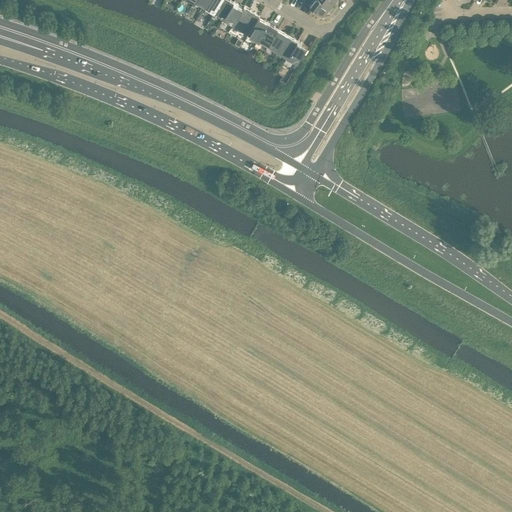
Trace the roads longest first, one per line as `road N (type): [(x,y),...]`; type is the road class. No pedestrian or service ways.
road 1 (secondary): [(0,58),(114,98),(285,188)]
road 2 (secondary): [(299,196),(511,322)]
road 3 (secondary): [(511,296),(312,173)]
road 4 (tertiary): [(312,173),(408,0)]
road 5 (tertiary): [(402,0),(298,165)]
road 6 (secondary): [(176,98),(0,30)]
road 7 (secondary): [(176,98),(0,41)]
road 8 (secondary): [(298,165),(176,98)]
